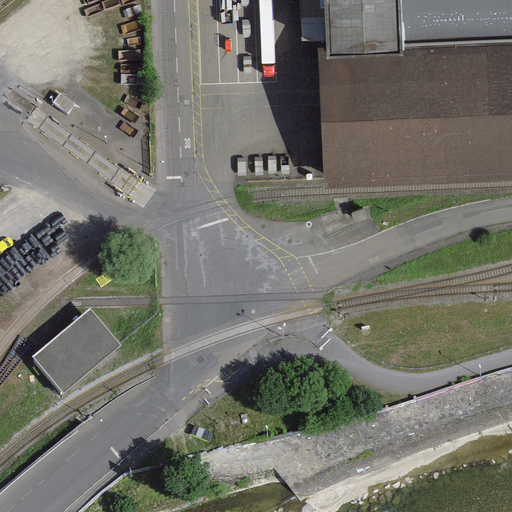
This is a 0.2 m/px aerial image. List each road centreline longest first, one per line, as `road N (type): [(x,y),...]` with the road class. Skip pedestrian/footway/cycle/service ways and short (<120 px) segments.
road 1 (residential): [(511,209),(209,307)]
road 2 (unclassified): [(174,0),(182,183),(209,307)]
road 3 (unclassified): [(209,307),(191,375),(27,511)]
